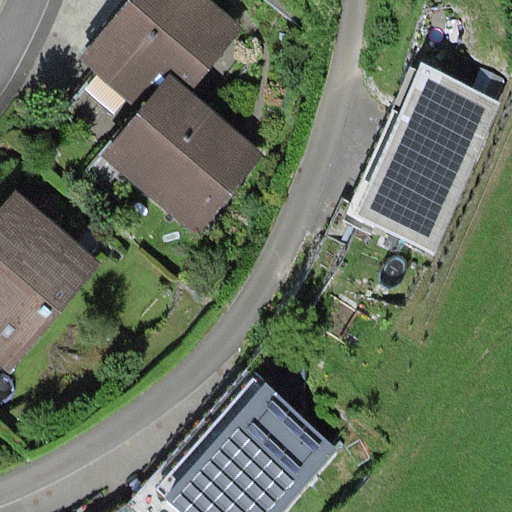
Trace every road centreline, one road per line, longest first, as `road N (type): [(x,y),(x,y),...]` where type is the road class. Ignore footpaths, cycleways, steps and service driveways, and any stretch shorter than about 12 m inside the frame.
road 1 (residential): [(0,508),(39,501),(225,393),(307,262),(380,0)]
road 2 (residential): [(0,139),(10,132),(62,0)]
